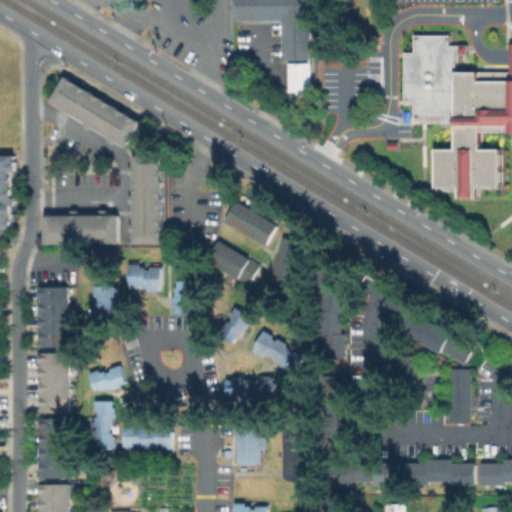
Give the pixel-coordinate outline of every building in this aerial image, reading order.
[(311,58),(286,57),(286,21),(240,20),(240,0),(307,0),(307,25),(311,25),(311,58)] [(448,34),(413,34),(413,51),(403,51),(403,100),(412,100),(412,117),(440,117),(440,124),(454,124),(454,148),(434,148),(434,186),(456,186),(456,196),(475,196),(475,186),(498,186),(498,148),(478,148),(478,130),(502,130),(502,132),(511,132),(511,43),(508,43),(508,71),(478,71),(454,71),(454,44),(448,44),(448,34)] [(312,91),(312,98),(297,98),(297,91),(290,91),(290,65),(312,65),(312,91)] [(140,126),(128,145),(56,100),(70,79),(135,120),(134,122),(140,126)] [(0,104),(0,84),(10,84),(10,104),(0,104)] [(0,226),(14,227),(14,154),(0,153),(0,226)] [(164,165),(164,241),(138,241),(138,172),(132,172),(132,165),(164,165)] [(237,199),(278,224),(266,245),(224,220),(237,199)] [(120,217),(120,241),(50,242),(50,215),(110,215),(110,217),(120,217)] [(306,241),(293,288),(270,282),(283,235),(306,241)] [(218,239),(259,264),(247,284),(206,259),(218,239)] [(161,264),(149,264),(149,266),(138,266),(138,260),(128,260),(128,288),(161,289),(161,264)] [(345,358),(345,360),(327,360),(327,268),(346,268),(345,358)] [(174,280),(175,313),(196,313),(196,280),(174,280)] [(116,285),(92,285),(93,317),(117,317),(116,285)] [(71,288),(72,345),(42,345),(41,288),(71,288)] [(402,317),(409,301),(388,292),(381,308),(402,317)] [(220,335),(239,343),(251,314),(232,306),(220,335)] [(464,364),(473,346),(415,313),(405,331),(464,364)] [(295,374),(305,355),(262,330),(252,349),(295,374)] [(419,355),(419,395),(398,395),(399,355),(419,355)] [(72,357),(72,411),(41,411),(41,357),(72,357)] [(94,392),(126,383),(121,364),(88,372),(94,392)] [(472,368),(472,422),(449,422),(449,407),(451,407),(451,368),(472,368)] [(349,375),(350,449),(324,449),(324,375),(349,375)] [(225,376),(225,399),(274,400),(275,377),(225,376)] [(115,447),(115,400),(95,400),(95,416),(92,416),(92,447),(115,447)] [(71,419),(70,477),(43,477),(44,419),(71,419)] [(172,447),(173,428),(123,426),(123,446),(172,447)] [(235,463),(260,463),(260,448),(264,448),(264,427),(236,427),(235,463)] [(382,459),(382,465),(426,465),(426,460),(455,460),(455,463),(474,463),(474,487),(451,487),(451,482),(432,482),(432,487),(378,486),(378,480),(350,480),(350,485),(332,485),(332,458),(382,459)] [(511,459),(511,479),(508,479),(508,484),(484,484),(484,462),(508,462),(508,459),(511,459)] [(71,511),(42,511),(42,488),(72,488),(71,511)] [(235,511),(235,502),(246,502),(246,505),(252,505),(252,508),(257,508),(257,505),(267,505),(267,511),(235,511)] [(403,511),(404,503),(383,503),(383,511),(403,511)] [(501,511),(479,511),(479,506),(500,503),(501,511)]
